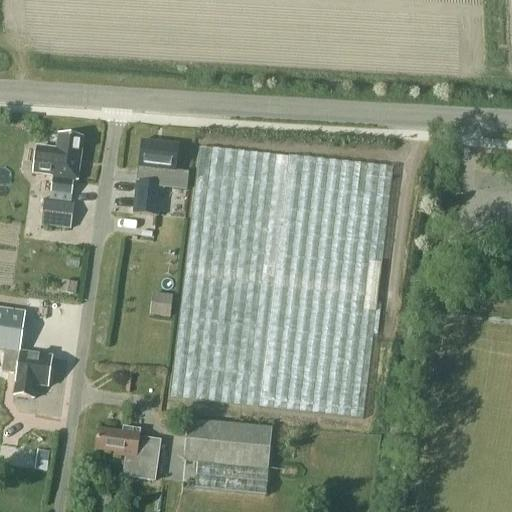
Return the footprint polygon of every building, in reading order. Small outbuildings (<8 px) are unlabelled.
[(77,183),(82,139),(58,136),(56,151),(36,149),(33,175),(52,178),(49,200),(70,203),(73,182),(77,183)] [(175,174),(178,146),(141,142),(137,170),(140,170),(139,182),(136,182),(132,215),(158,218),(162,173),(175,174)] [(363,420),(392,169),(198,149),(168,399),(363,420)] [(70,230),(73,206),(44,202),(40,226),(70,230)] [(75,297),(77,284),(62,282),(59,294),(75,297)] [(175,319),(178,297),(159,294),(156,316),(175,319)] [(53,312),(54,303),(29,300),(28,309),(53,312)] [(5,352),(2,373),(16,375),(15,384),(13,397),(24,399),(33,400),(35,387),(47,389),(52,359),(20,354),(5,352)] [(0,427),(8,384),(0,382),(0,427)] [(187,422),(183,464),(267,472),(271,430),(187,422)] [(114,457),(124,459),(121,479),(152,484),(158,444),(138,442),(139,432),(123,429),(122,435),(98,431),(95,452),(114,455),(114,457)] [(49,453),(37,451),(36,460),(48,462),(49,453)] [(111,492),(93,489),(90,505),(108,508),(111,492)]
